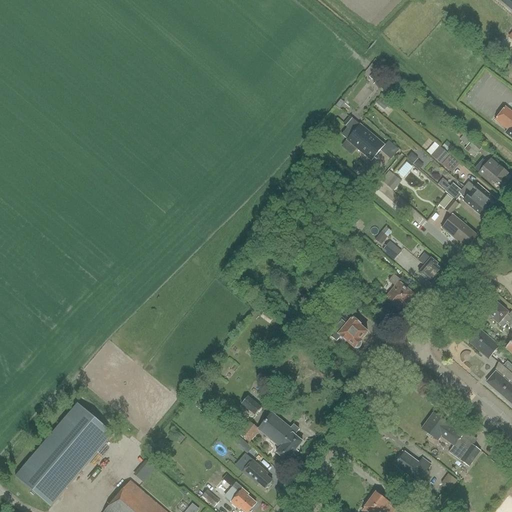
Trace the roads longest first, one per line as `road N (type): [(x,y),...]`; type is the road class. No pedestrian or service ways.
road 1 (secondary): [(292,511),(413,349)]
road 2 (secondary): [(413,349),(511,220)]
road 3 (unclassified): [(511,433),(413,349)]
